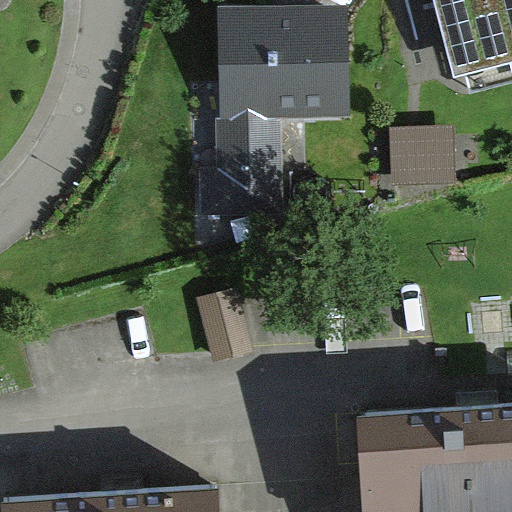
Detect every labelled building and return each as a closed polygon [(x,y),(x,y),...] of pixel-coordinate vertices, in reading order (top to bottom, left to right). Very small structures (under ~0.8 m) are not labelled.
[(511,0),(431,0),(454,82),(511,65),(511,0)] [(350,6),(226,7),(228,195),(283,195),(282,109),(351,108),(350,6)] [(458,126),(393,129),(395,187),(461,184),(458,126)] [(202,297),(218,359),(258,350),(243,287),(202,297)] [(511,511),(511,410),(353,420),(358,511),(511,511)] [(212,511),(211,492),(0,506),(0,511),(212,511)]
